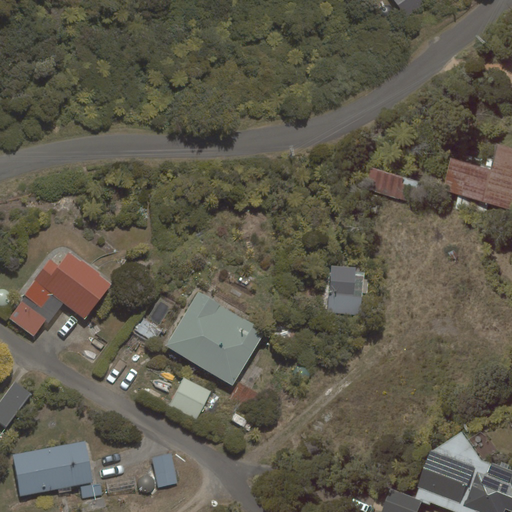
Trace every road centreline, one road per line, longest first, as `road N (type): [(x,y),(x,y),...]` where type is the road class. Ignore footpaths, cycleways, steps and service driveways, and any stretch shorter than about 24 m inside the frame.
road 1 (residential): [(0,174),(42,156),(124,144),(270,141),(334,126),(431,63),(503,0)]
road 2 (residential): [(262,511),(217,464),(0,331)]
